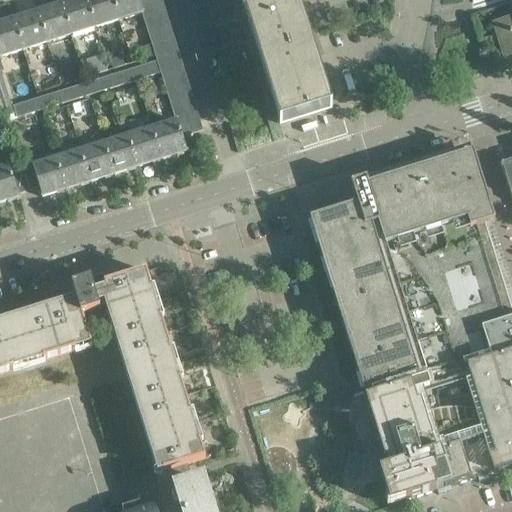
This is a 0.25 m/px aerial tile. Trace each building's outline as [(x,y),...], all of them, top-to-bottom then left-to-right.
[(69,37),(93,29),(84,0),(78,0),(59,6),(69,37)] [(84,0),(93,29),(117,22),(109,0),(84,0)] [(143,14),(141,9),(138,0),(109,0),(117,22),(142,14),(143,14)] [(138,0),(141,9),(161,3),(160,0),(138,0)] [(245,0),(284,125),(324,112),(289,0),(245,0)] [(161,3),(141,9),(143,14),(142,14),(144,20),(165,14),(161,3)] [(46,44),(69,37),(59,6),(36,13),(46,44)] [(21,52),(46,44),(36,13),(12,21),(21,52)] [(168,25),(165,14),(144,20),(147,31),(168,25)] [(511,18),(493,24),(503,59),(511,56),(511,18)] [(0,58),(21,52),(12,21),(0,24),(0,58)] [(172,36),(168,25),(147,31),(150,42),(172,36)] [(175,47),(172,36),(150,42),(154,54),(175,47)] [(150,45),(138,49),(142,61),(154,57),(150,45)] [(102,56),(85,61),(90,77),(107,72),(102,56)] [(109,61),(112,70),(124,67),(121,57),(109,61)] [(157,63),(160,74),(181,68),(178,57),(157,63)] [(160,74),(157,63),(132,71),(135,82),(160,74)] [(112,89),(135,82),(132,71),(108,78),(112,89)] [(163,83),(167,95),(188,88),(185,76),(163,83)] [(88,97),(112,89),(108,78),(85,86),(88,97)] [(64,104),(88,97),(85,86),(61,93),(64,104)] [(191,99),(188,88),(167,95),(170,106),(191,99)] [(40,112),(64,104),(61,93),(36,100),(40,112)] [(191,99),(170,106),(171,109),(173,116),(195,110),(191,99)] [(16,119),(40,112),(36,100),(13,108),(16,119)] [(151,130),(160,161),(186,153),(181,138),(177,127),(173,116),(171,109),(165,111),(169,125),(151,130)] [(198,121),(195,110),(173,116),(177,127),(198,121)] [(202,132),(198,121),(177,127),(181,138),(202,132)] [(136,168),(160,161),(151,130),(127,138),(136,168)] [(112,176),(136,168),(127,138),(103,145),(112,176)] [(80,153),(89,183),(112,176),(103,145),(80,153)] [(384,394),(511,353),(511,317),(492,254),(497,253),(497,252),(495,252),(489,234),(491,234),(491,233),(486,234),(484,227),(494,223),(470,148),(350,186),(352,194),(356,206),(308,221),(363,395),(369,393),(382,389),(384,394)] [(65,191),(89,183),(80,153),(55,160),(65,191)] [(41,198),(65,191),(55,160),(31,168),(38,189),(41,198)] [(511,199),(511,162),(502,166),(511,199)] [(0,203),(17,198),(16,196),(10,175),(8,167),(0,169),(0,203)] [(21,171),(27,192),(38,189),(31,168),(21,171)] [(16,196),(27,192),(21,171),(10,175),(16,196)] [(163,473),(187,465),(204,460),(145,273),(104,286),(105,290),(93,293),(90,282),(71,288),(75,301),(77,306),(0,329),(0,374),(89,346),(80,317),(98,311),(97,305),(109,301),(163,473)] [(511,353),(384,394),(382,389),(369,393),(403,500),(436,490),(437,493),(450,489),(449,486),(511,465),(511,353)] [(193,485),(187,465),(163,473),(125,485),(131,504),(121,507),(122,511),(212,511),(203,482),(193,485)]
